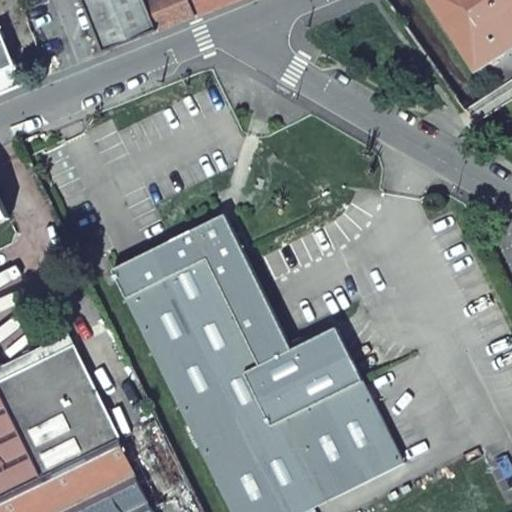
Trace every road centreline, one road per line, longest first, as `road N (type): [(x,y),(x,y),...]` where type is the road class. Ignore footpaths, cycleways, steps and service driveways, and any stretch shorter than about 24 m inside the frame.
road 1 (residential): [(223,28),(511,196)]
road 2 (residential): [(223,28),(0,118)]
